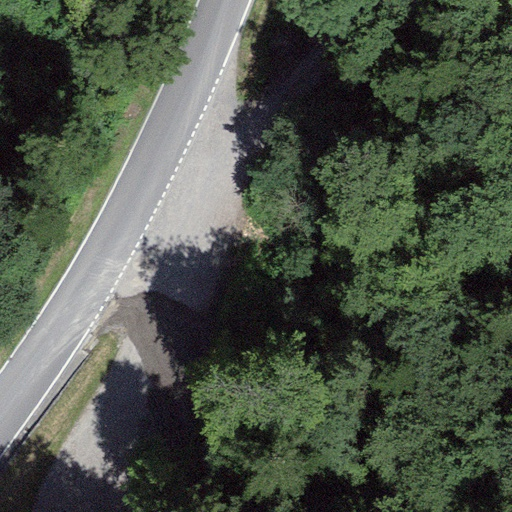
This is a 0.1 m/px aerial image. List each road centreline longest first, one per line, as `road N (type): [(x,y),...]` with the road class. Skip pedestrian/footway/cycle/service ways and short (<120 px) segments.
road 1 (tertiary): [(0,406),(170,161),(214,68),(234,0)]
road 2 (track): [(365,0),(255,131),(170,161)]
